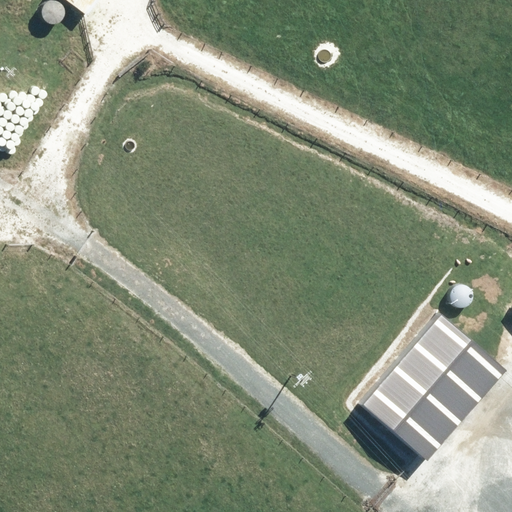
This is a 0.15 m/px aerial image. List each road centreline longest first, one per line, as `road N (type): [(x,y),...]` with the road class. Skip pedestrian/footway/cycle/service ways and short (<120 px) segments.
road 1 (track): [(143,0),(56,197),(54,220)]
road 2 (track): [(511,384),(401,511)]
